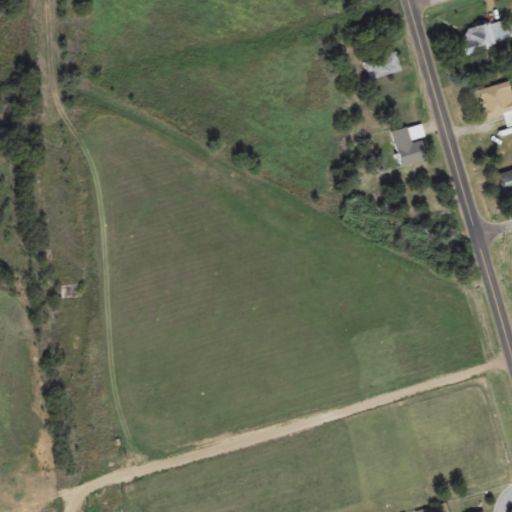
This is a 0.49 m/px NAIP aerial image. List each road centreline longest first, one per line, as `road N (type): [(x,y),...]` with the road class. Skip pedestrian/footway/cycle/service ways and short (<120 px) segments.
road 1 (track): [(16,511),(99,487),(187,477),(219,456),(511,359)]
road 2 (secondary): [(485,237),(412,0)]
road 3 (secondary): [(511,362),(485,237)]
